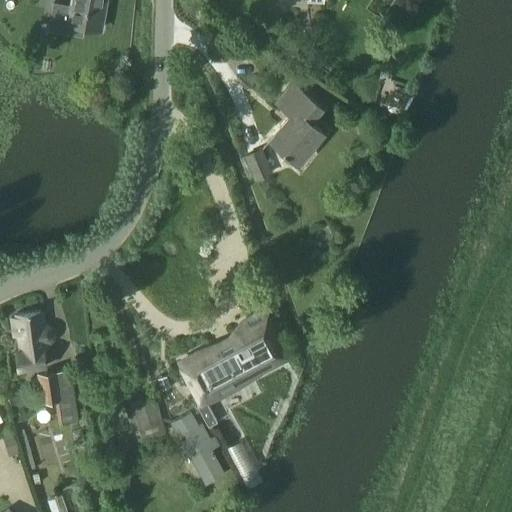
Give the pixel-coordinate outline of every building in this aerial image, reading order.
[(106,0),(72,0),(71,5),(55,3),(52,20),(102,29),(106,0)] [(273,0),(274,13),(280,13),(291,6),(307,6),(307,0),(273,0)] [(26,46),(24,60),(35,62),(38,48),(26,46)] [(323,132),(309,121),(321,107),(293,83),(281,98),(294,110),(270,139),(298,162),(323,132)] [(245,154),(256,179),(273,172),(262,146),(245,154)] [(44,324),(43,312),(16,315),(16,317),(11,318),(13,336),(18,336),(19,350),(15,351),(17,370),(46,366),(45,349),(47,349),(46,342),(49,342),(51,340),(53,338),(54,337),(54,335),(54,331),(53,328),(50,326),(48,325),(44,324)] [(218,389),(221,393),(288,355),(264,312),(263,312),(262,312),(245,321),(246,322),(244,323),(246,328),(198,354),(197,353),(180,362),(181,364),(179,365),(197,398),(200,396),(201,398),(218,389)] [(79,421),(73,368),(37,372),(41,401),(55,399),(57,423),(79,421)] [(154,395),(124,405),(134,437),(146,434),(148,439),(166,433),(154,395)] [(200,404),(197,405),(209,426),(217,421),(207,403),(206,400),(200,404)] [(190,411),(171,423),(186,447),(182,449),(186,455),(188,454),(205,482),(225,470),(211,447),(219,443),(214,436),(211,438),(202,424),(199,426),(190,411)] [(18,448),(15,438),(4,441),(4,442),(7,451),(18,448)]
